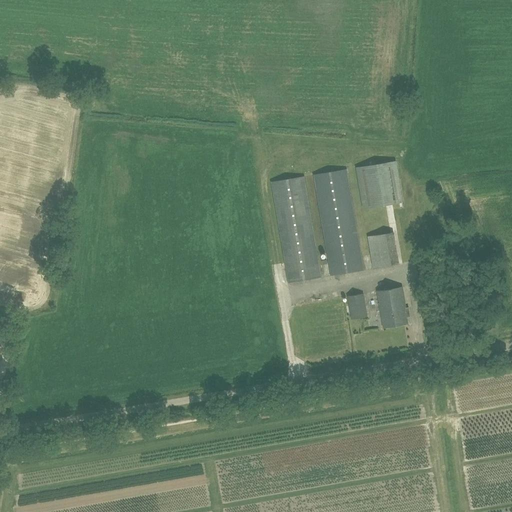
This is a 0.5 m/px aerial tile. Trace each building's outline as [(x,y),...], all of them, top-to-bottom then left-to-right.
[(396,161),(357,167),(364,208),(403,202),(396,161)] [(331,275),(364,270),(347,169),(314,175),(331,275)] [(288,283),(321,277),(304,177),(271,182),(288,283)] [(373,268),(399,263),(394,231),(367,236),(373,268)] [(407,317),(410,317),(409,308),(406,308),(402,287),(377,291),(384,328),(409,323),(407,317)] [(351,320),(368,317),(364,293),(347,296),(351,320)]
